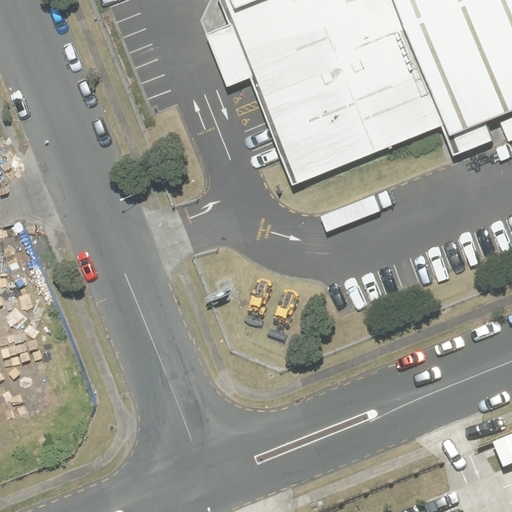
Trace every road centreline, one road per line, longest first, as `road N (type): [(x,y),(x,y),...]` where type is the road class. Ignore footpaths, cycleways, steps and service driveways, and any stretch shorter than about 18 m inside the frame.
road 1 (unclassified): [(218,467),(27,0)]
road 2 (unclassified): [(218,467),(511,354)]
road 3 (unknown): [(511,193),(339,255),(295,258),(265,249),(220,219)]
road 4 (unknown): [(140,0),(220,219)]
